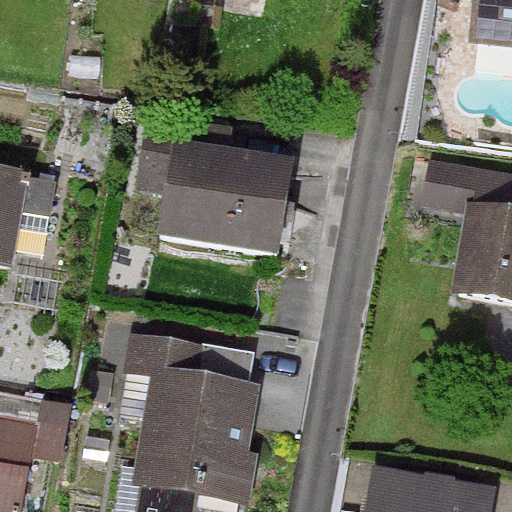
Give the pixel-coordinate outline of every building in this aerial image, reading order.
[(511,0),(478,0),(477,21),(511,24),(511,0)] [(280,171),(179,155),(167,231),(268,247),(280,171)] [(511,182),(432,170),(427,204),(471,211),(459,290),(511,298),(511,182)] [(0,259),(5,260),(17,181),(0,178),(0,259)] [(249,394),(159,380),(143,479),(234,493),(249,394)] [(11,511),(25,433),(0,428),(0,511),(4,511),(11,511)] [(483,511),(486,497),(378,479),(372,511),(483,511)]
